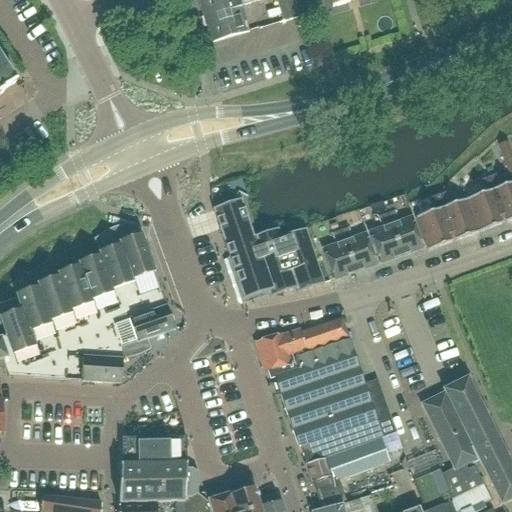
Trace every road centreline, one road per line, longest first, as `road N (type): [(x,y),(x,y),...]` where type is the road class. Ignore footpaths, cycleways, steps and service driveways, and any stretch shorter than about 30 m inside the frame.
road 1 (residential): [(231,323),(338,303),(511,241)]
road 2 (primary): [(326,106),(511,27)]
road 3 (residential): [(172,361),(211,483),(278,462)]
road 4 (primary): [(326,106),(195,115),(143,134)]
road 5 (primary): [(159,163),(326,106)]
road 6 (residential): [(127,398),(13,396),(12,456)]
road 7 (residential): [(278,462),(231,323)]
road 8 (primary): [(114,146),(29,195),(16,217)]
road 9 (primary): [(16,217),(40,215),(128,176)]
